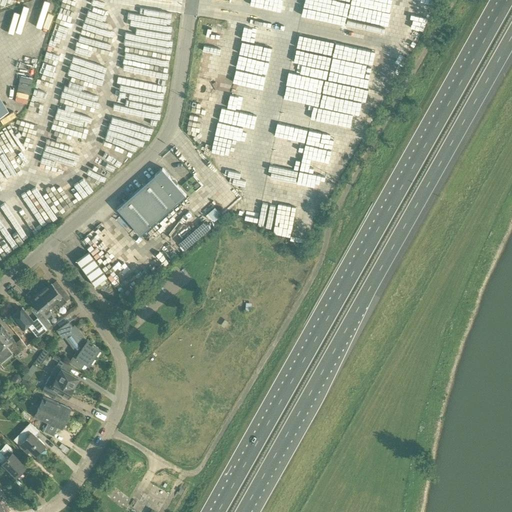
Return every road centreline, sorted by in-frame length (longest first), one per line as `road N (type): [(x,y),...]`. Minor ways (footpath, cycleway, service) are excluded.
road 1 (motorway): [(506,0),(216,511)]
road 2 (motorway): [(245,511),(511,37)]
road 3 (unclassified): [(42,511),(90,460),(122,375),(100,314),(44,246)]
road 4 (unclassified): [(44,246),(164,140),(193,0)]
